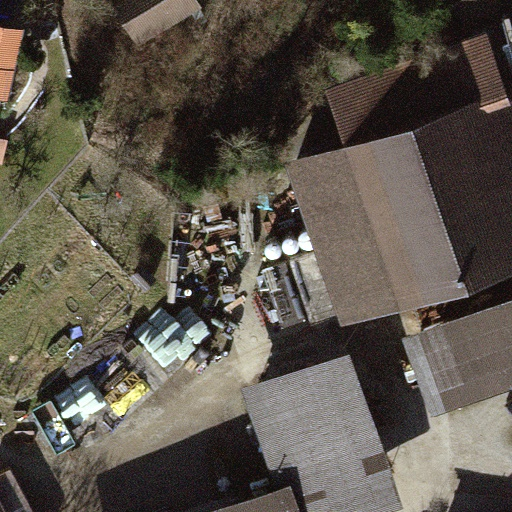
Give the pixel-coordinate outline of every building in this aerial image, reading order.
[(205,0),(126,0),(119,4),(147,56),(216,20),(205,0)] [(511,4),(511,0),(457,0),(472,27),(511,4)] [(0,197),(35,38),(0,30),(0,197)] [(363,146),(294,169),(348,329),(511,273),(511,50),(506,34),(344,89),(363,146)] [(511,299),(417,332),(447,419),(511,397),(511,299)] [(362,356),(249,395),(283,494),(229,511),(403,511),(415,508),(362,356)]
